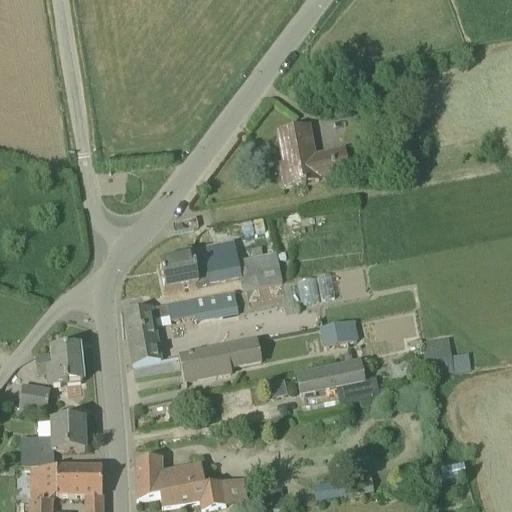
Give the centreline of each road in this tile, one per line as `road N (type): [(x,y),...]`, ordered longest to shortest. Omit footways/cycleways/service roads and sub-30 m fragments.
road 1 (tertiary): [(101,274),(191,178),(320,0)]
road 2 (unclassified): [(101,274),(57,0)]
road 3 (tertiary): [(111,511),(101,274)]
road 4 (residential): [(0,360),(101,274)]
